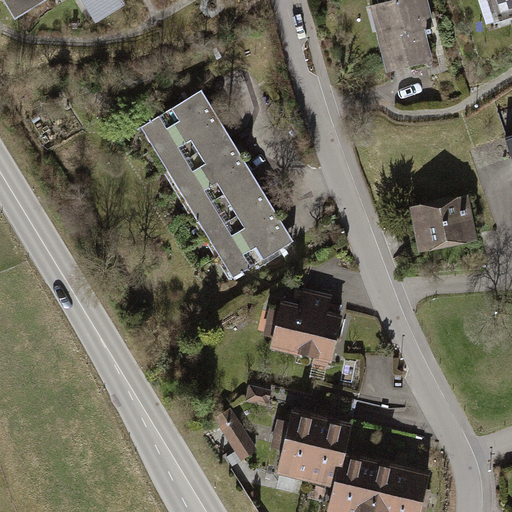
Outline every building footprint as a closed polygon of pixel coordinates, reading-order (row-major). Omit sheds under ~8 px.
[(6,0),(16,15),(41,0),(84,0),(88,5),(95,0),(6,0)] [(425,0),(392,0),(378,4),(384,29),(379,31),(389,71),(431,60),(421,23),(431,20),(425,0)] [(511,0),(489,0),(496,20),(511,14),(511,0)] [(201,90),(141,126),(154,148),(214,111),(201,90)] [(214,111),(154,148),(167,169),(227,133),(214,111)] [(227,133),(167,169),(181,190),(240,154),(227,133)] [(240,154),(181,190),(194,212),(254,176),(240,154)] [(254,176),(194,212),(207,233),(267,197),(254,176)] [(267,197),(207,233),(220,255),(279,219),(267,197)] [(460,200),(421,207),(427,243),(467,235),(464,224),(471,223),(468,206),(461,208),(460,200)] [(279,219),(220,255),(233,276),(293,240),(279,219)] [(299,307),(282,303),(272,344),(331,358),(340,317),(327,314),(331,297),(303,290),(299,307)] [(511,352),(469,363),(477,398),(511,388),(511,352)] [(255,452),(227,410),(212,420),(238,462),(255,452)] [(322,419),(293,412),(279,469),(308,476),(322,419)] [(350,426),(322,419),(308,476),(336,483),(343,455),(350,426)] [(359,511),(371,462),(343,455),(336,483),(329,511),(332,511),(359,511)] [(388,511),(399,468),(371,462),(359,511),(388,511)] [(419,511),(428,475),(399,468),(388,511),(419,511)]
